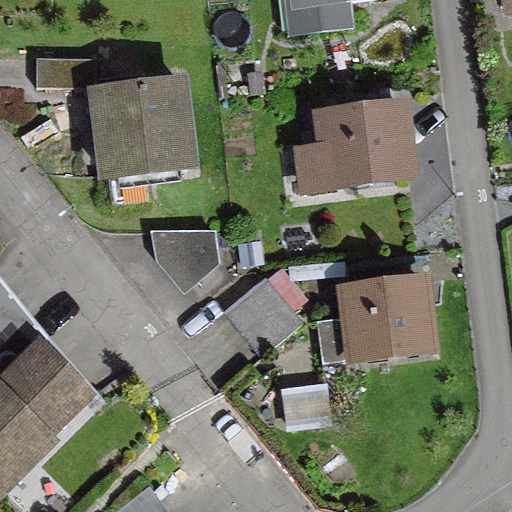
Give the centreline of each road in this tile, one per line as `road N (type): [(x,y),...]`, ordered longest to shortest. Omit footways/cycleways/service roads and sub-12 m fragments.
road 1 (residential): [(439,0),(490,395),(480,459),(429,511)]
road 2 (residential): [(0,168),(248,484),(279,511)]
